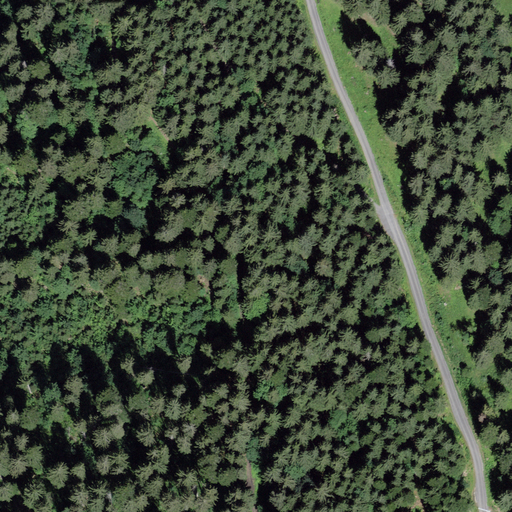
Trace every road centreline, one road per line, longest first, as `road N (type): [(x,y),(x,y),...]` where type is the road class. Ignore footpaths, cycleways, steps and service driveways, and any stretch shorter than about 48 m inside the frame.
road 1 (track): [(165,0),(121,19),(113,45),(124,84),(217,208),(238,253),(255,511)]
road 2 (unclassified): [(310,0),(474,450),(483,511)]
road 3 (track): [(186,0),(249,103),(329,160),(391,219)]
